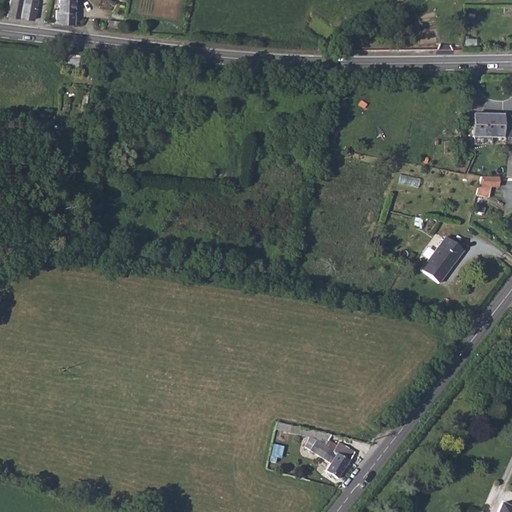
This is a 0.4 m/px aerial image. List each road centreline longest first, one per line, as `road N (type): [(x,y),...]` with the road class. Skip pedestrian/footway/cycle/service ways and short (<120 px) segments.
road 1 (secondary): [(511,62),(316,63),(0,30)]
road 2 (track): [(486,325),(67,251),(25,248),(0,256)]
road 3 (tertiary): [(511,292),(341,511)]
road 4 (unknown): [(511,148),(482,157),(465,199),(481,226),(511,247)]
